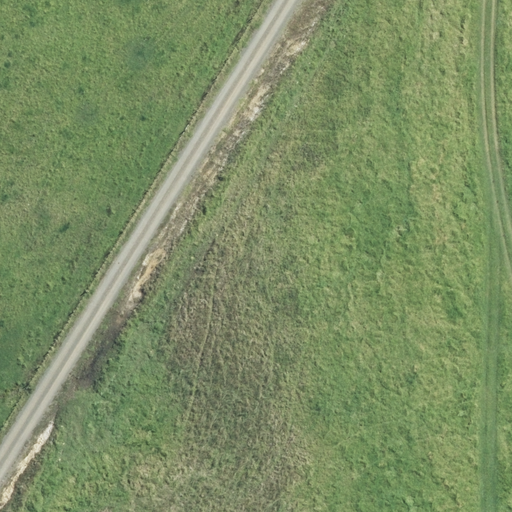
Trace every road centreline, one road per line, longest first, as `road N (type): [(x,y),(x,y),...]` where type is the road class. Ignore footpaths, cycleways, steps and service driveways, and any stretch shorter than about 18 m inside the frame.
road 1 (track): [(284,0),(0,460)]
road 2 (track): [(485,0),(480,47),(489,178),(511,248)]
